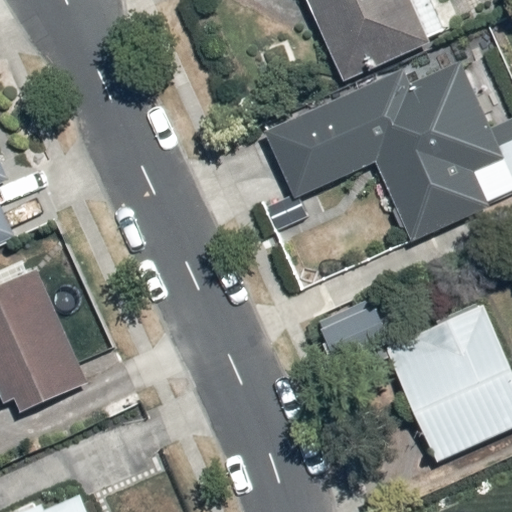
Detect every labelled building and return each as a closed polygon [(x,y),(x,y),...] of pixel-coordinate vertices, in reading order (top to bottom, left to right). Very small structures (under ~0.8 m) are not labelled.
[(420,0),(314,0),(351,78),(438,37),(420,0)] [(411,66),(274,127),(301,196),(381,164),(412,245),(495,212),(480,173),(509,162),(511,169),(511,138),(505,142),(498,126),(511,120),(511,117),(483,44),(413,72),(411,66)] [(0,245),(18,237),(0,198),(0,186),(12,181),(0,153),(0,245)] [(39,268),(0,285),(0,399),(3,399),(6,404),(16,400),(22,413),(90,383),(39,268)] [(377,292),(321,316),(337,352),(392,327),(377,292)] [(511,347),(489,297),(394,348),(446,464),(511,434),(511,347)] [(43,505),(27,511),(90,511),(83,495),(46,511),(43,505)]
